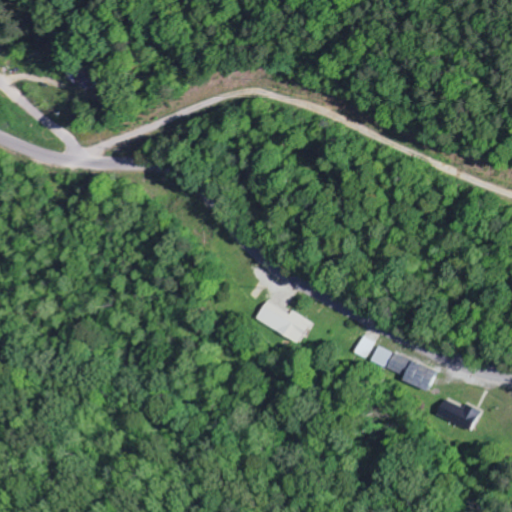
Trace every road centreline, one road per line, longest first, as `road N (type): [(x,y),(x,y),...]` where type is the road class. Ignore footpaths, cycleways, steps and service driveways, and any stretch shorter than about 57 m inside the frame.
road 1 (residential): [(511,376),(407,342),(286,275),(174,170),(55,157),(0,136)]
road 2 (residential): [(0,83),(92,162)]
